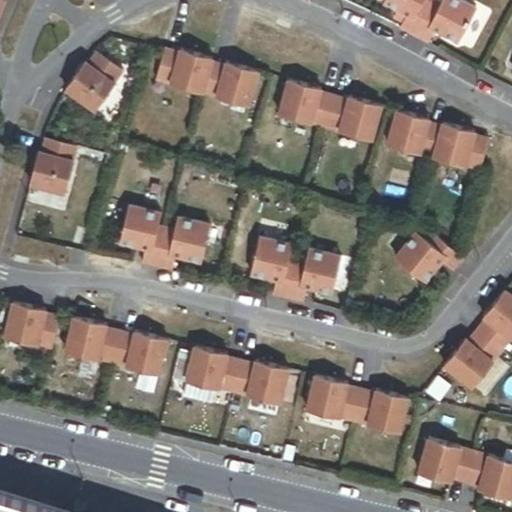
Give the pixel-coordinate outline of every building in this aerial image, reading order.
[(0,0),(0,20),(8,2),(2,0),(0,0)] [(430,0),(384,0),(383,3),(406,16),(399,29),(413,36),(432,1),(430,0)] [(457,43),(476,9),(458,0),(443,0),(441,6),(432,1),(413,36),(427,44),(434,31),(457,43)] [(203,91),(212,60),(213,57),(181,48),(180,51),(166,47),(157,78),(203,91)] [(95,115),(124,75),(97,55),(88,68),(86,66),(66,93),(95,115)] [(249,104),(259,70),(227,61),(227,64),(212,60),(203,91),(249,104)] [(325,126),(334,94),(320,90),(321,88),(289,79),(279,113),(325,126)] [(372,139),(381,105),(349,96),(349,98),(334,94),(325,126),(372,139)] [(434,157),(443,125),(429,121),(429,119),(397,110),(388,143),(434,157)] [(480,170),(489,138),(475,134),(475,132),(444,123),(443,125),(434,157),(480,170)] [(65,198),(78,151),(46,142),(42,157),(39,156),(30,189),(65,198)] [(158,266),(167,228),(159,226),(163,213),(129,205),(120,242),(146,248),(143,263),(158,266)] [(202,262),(211,225),(178,217),(174,230),(167,228),(158,266),(173,270),(176,256),(202,262)] [(462,258),(431,233),(426,240),(415,231),(394,258),(423,282),(440,261),(452,270),(462,258)] [(290,258),(293,245),(260,237),(251,274),(277,280),(273,294),(288,298),(298,260),(290,258)] [(333,293),(342,256),(308,248),(305,261),(298,260),(288,298),(303,302),(307,287),(333,293)] [(501,351),(511,337),(511,297),(503,291),(482,317),(484,319),(475,330),(501,351)] [(53,347),(61,316),(46,312),(47,310),(14,301),(6,336),(53,347)] [(113,362),(121,330),(107,327),(107,325),(75,317),(67,351),(113,362)] [(159,374),(168,340),(135,332),(135,334),(121,330),(113,362),(159,374)] [(471,389),(501,351),(475,330),(466,341),(464,340),(443,366),(471,389)] [(233,392),(241,360),(227,357),(227,354),(195,346),(186,381),(233,392)] [(279,404),(288,370),(255,361),(254,364),(241,360),(233,392),(279,404)] [(352,422),(360,390),(346,387),(347,384),(314,376),(306,410),(352,422)] [(399,433),(407,399),(375,391),(374,394),(360,390),(352,422),(399,433)] [(465,482),(473,453),(459,449),(427,440),(418,472),(450,481),(451,478),(465,482)] [(510,498),(511,491),(511,464),(473,453),(465,482),(479,486),(478,489),(510,498)] [(0,511),(61,511),(0,493),(0,511)]
